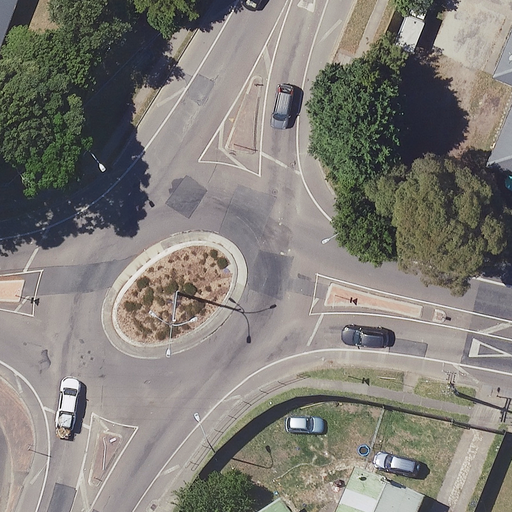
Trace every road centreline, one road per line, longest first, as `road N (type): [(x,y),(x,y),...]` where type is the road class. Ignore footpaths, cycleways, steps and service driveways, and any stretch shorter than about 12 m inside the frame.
road 1 (tertiary): [(280,286),(511,334)]
road 2 (secondary): [(293,0),(222,200)]
road 3 (secondary): [(280,286),(244,341),(206,371),(130,392)]
road 4 (secondary): [(75,288),(91,253),(136,216),(164,203),(222,200)]
road 5 (secondary): [(130,392),(81,365),(69,315),(75,288)]
road 6 (secondary): [(130,392),(78,511)]
